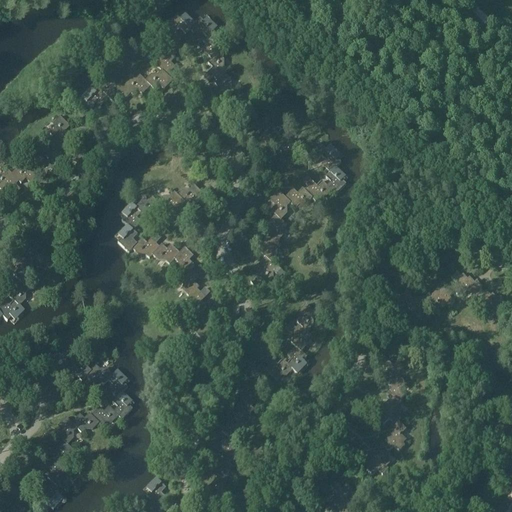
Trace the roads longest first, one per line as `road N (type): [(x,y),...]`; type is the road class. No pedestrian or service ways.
road 1 (residential): [(0,230),(41,208),(126,125),(147,117),(188,121),(223,151),(239,191),(222,237),(245,319),(200,405),(188,511)]
road 2 (residential): [(275,511),(346,392),(361,355),(370,287),(388,263),(416,246),(449,241),(481,252)]
road 3 (unknown): [(35,429),(100,399),(97,391),(52,382),(38,395)]
road 4 (residential): [(20,442),(35,429),(38,395),(25,386),(5,392),(11,427)]
